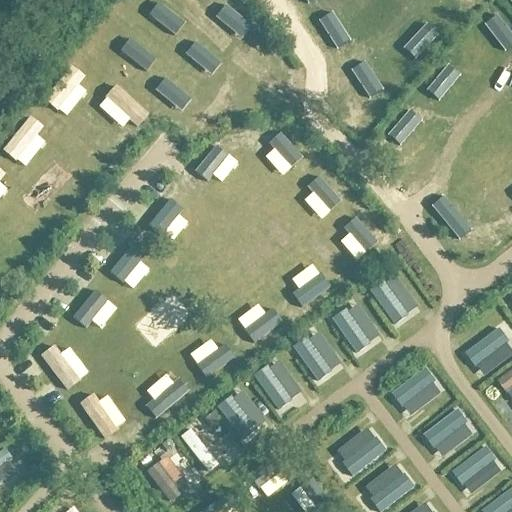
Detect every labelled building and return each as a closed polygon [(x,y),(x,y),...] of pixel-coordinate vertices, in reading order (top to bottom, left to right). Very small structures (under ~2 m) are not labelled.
[(430,14),(451,36),(465,22),(444,1),(430,14)] [(288,40),(303,57),(321,43),(307,25),(288,40)] [(309,60),(322,77),(332,69),(319,52),(309,60)] [(511,183),(509,180),(495,193),(506,205),(511,199),(511,183)] [(497,253),(511,244),(485,202),(471,211),(497,253)] [(438,227),(461,268),(474,261),(451,220),(438,227)] [(403,261),(391,268),(403,288),(415,281),(403,261)] [(408,317),(383,283),(370,293),(395,327),(408,317)] [(174,327),(188,313),(175,299),(160,314),(174,327)] [(370,346),(346,311),(332,321),(357,355),(370,346)] [(383,347),(395,342),(386,321),(374,326),(383,347)] [(499,331),(466,356),(475,369),(509,344),(499,331)] [(331,374),(306,340),(293,349),(318,383),(331,374)] [(509,391),(511,388),(511,368),(499,379),(509,391)] [(292,403),(267,369),(254,378),(279,412),(292,403)] [(425,371),(392,396),(401,409),(435,383),(425,371)] [(415,424),(450,403),(440,387),(406,408),(415,424)] [(256,432),(231,399),(218,408),(243,442),(256,432)] [(457,412),(423,437),(433,450),(467,424),(457,412)] [(376,441),(343,466),(352,479),(386,453),(376,441)] [(487,450),(453,475),(463,488),(496,462),(487,450)] [(16,463),(0,472),(0,487),(23,475),(16,463)] [(404,477),(371,502),(377,511),(384,511),(414,490),(404,477)] [(511,491),(484,511),(510,511),(511,511),(511,491)] [(281,511),(293,511),(300,501),(290,495),(280,511),(281,511)]
